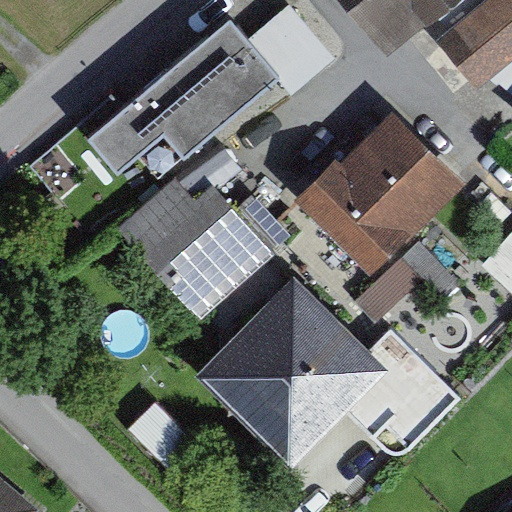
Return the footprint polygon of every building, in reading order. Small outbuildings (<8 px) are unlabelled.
[(462,0),(365,0),(405,48),(462,0)] [(511,0),(501,0),(458,37),(499,87),(511,76),(511,0)] [(346,56),(299,3),(262,36),(243,12),(98,131),(129,168),(150,150),(170,173),(290,73),(305,89),(346,56)] [(484,179),(414,109),(362,161),(354,153),(313,194),(391,272),(484,179)] [(216,315),(292,248),(231,180),(210,198),(189,174),(134,223),(216,315)] [(390,348),(314,272),(217,367),(309,459),(362,406),(406,364),(390,348)] [(406,364),(362,406),(405,450),(419,453),(433,447),(481,396),(408,327),(390,348),(406,364)] [(0,511),(54,511),(57,510),(0,462),(0,511)]
